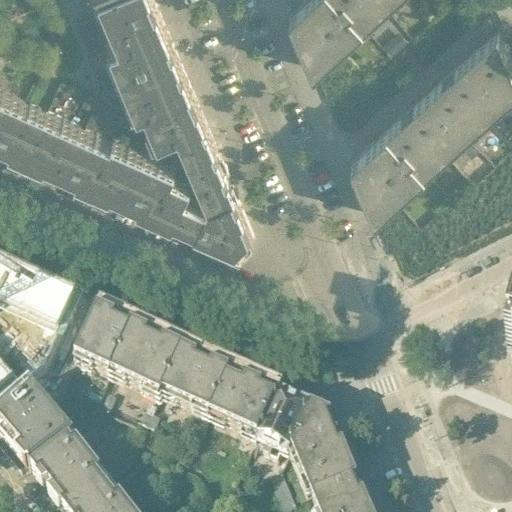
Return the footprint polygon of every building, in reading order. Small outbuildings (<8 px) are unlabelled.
[(165,25),(154,0),(102,0),(121,44),(165,25)] [(381,9),(372,0),(305,0),(290,13),(314,70),(320,64),(336,50),(381,9)] [(372,0),(381,9),(391,0),(372,0)] [(88,16),(76,21),(83,36),(94,31),(88,16)] [(192,89),(165,25),(121,44),(112,47),(138,112),(146,109),(192,89)] [(511,93),(511,63),(497,29),(443,77),(482,120),(511,93)] [(95,34),(84,39),(90,54),(102,49),(95,34)] [(104,66),(96,69),(106,91),(113,88),(104,66)] [(49,76),(41,72),(36,83),(44,87),(49,76)] [(442,156),(482,120),(443,77),(403,113),(442,156)] [(0,141),(29,155),(48,110),(0,88),(0,141)] [(205,120),(192,89),(146,109),(159,140),(179,131),(205,120)] [(94,96),(87,93),(82,104),(89,107),(94,96)] [(93,184),(113,138),(113,137),(112,139),(48,110),(29,155),(93,184)] [(91,113),(86,124),(94,127),(98,116),(91,113)] [(442,156),(403,113),(351,160),(375,216),(379,212),(397,196),(442,156)] [(205,120),(179,131),(189,154),(215,144),(205,120)] [(176,166),(113,138),(93,184),(155,212),(173,173),(172,173),(176,166)] [(215,144),(189,154),(199,178),(225,168),(215,144)] [(254,236),(225,168),(199,178),(201,183),(197,184),(173,173),(155,212),(239,250),(254,236)] [(0,272),(0,416),(47,375),(77,308),(0,272)] [(99,318),(77,367),(111,383),(112,382),(127,389),(149,341),(99,318)] [(149,341),(127,389),(161,405),(163,401),(178,408),(198,362),(149,341)] [(198,362),(178,408),(226,430),(247,385),(198,362)] [(279,399),(247,385),(226,430),(259,444),(279,399)] [(74,440),(30,390),(0,416),(0,442),(27,473),(29,472),(30,473),(74,440)] [(109,399),(104,410),(111,413),(116,402),(109,399)] [(292,458),(312,414),(279,399),(259,444),(268,449),(263,459),(278,466),(283,455),(292,459),(292,458)] [(369,511),(351,467),(332,423),(312,414),(292,458),(293,458),(315,511),(369,511)] [(147,416),(141,427),(155,433),(160,422),(147,416)] [(93,431),(82,440),(91,451),(102,443),(93,431)] [(75,441),(74,440),(30,473),(31,474),(32,474),(38,482),(36,484),(44,494),(49,490),(53,495),(48,499),(57,511),(81,511),(107,493),(98,481),(101,478),(77,447),(74,450),(69,445),(75,441)] [(296,511),(282,479),(271,484),(282,511),(296,511)] [(117,505),(107,493),(81,511),(128,511),(120,502),(117,505)]
